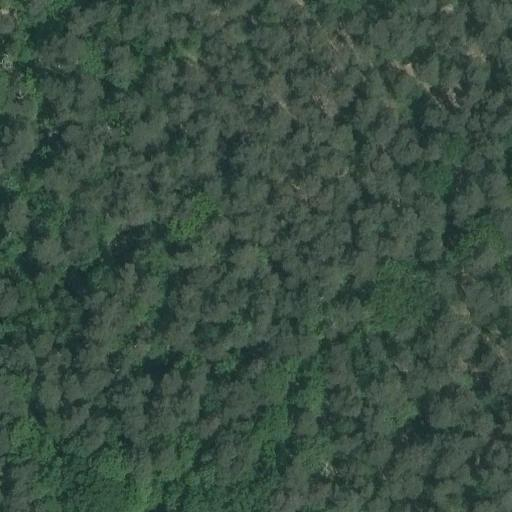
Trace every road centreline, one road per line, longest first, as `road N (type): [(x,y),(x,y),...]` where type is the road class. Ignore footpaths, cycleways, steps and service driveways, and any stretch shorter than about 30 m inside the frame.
road 1 (track): [(511,178),(143,511)]
road 2 (track): [(102,0),(0,100)]
